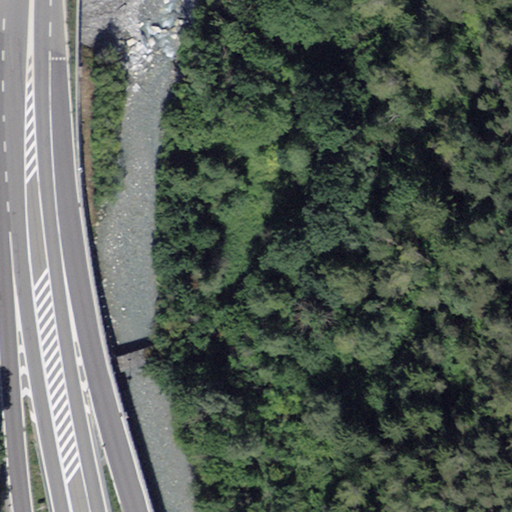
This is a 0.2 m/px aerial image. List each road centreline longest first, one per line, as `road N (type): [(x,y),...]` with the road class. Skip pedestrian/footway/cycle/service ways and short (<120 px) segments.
road 1 (secondary): [(139,511),(78,284),(55,120),(31,35)]
road 2 (secondary): [(31,35),(7,176),(5,344),(21,511)]
road 3 (primary): [(75,511),(47,320),(31,35)]
